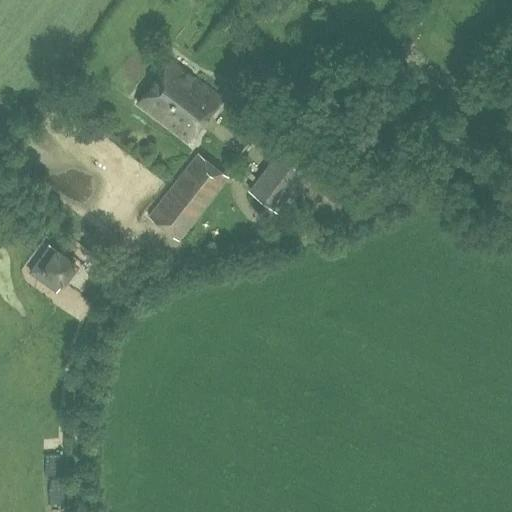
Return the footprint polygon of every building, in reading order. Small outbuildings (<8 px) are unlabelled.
[(221,98),(170,59),(138,102),(188,140),(221,98)] [(302,145),(294,153),(318,180),(327,172),(302,145)] [(280,150),(250,192),(281,215),(312,174),(280,150)] [(178,241),(210,201),(225,182),(229,177),(197,153),(148,215),(178,241)] [(62,251),(41,275),(66,296),(87,271),(62,251)]
